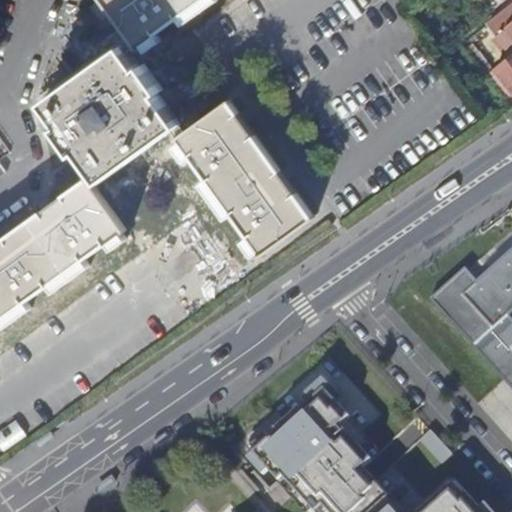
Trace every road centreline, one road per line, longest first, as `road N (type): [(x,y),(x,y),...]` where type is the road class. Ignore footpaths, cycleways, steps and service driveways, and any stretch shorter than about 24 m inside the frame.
road 1 (tertiary): [(332,282),(12,505)]
road 2 (residential): [(511,481),(332,282)]
road 3 (tertiary): [(504,162),(332,282)]
